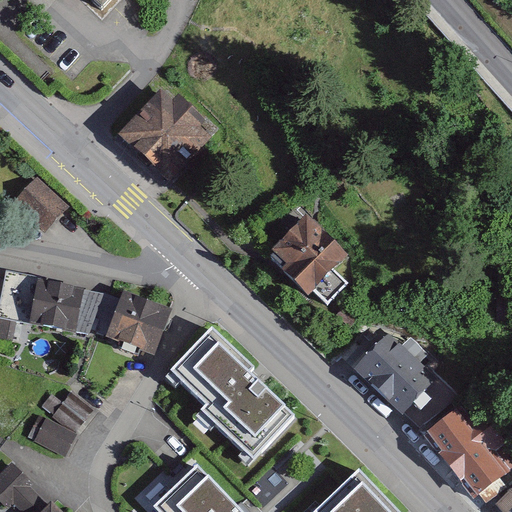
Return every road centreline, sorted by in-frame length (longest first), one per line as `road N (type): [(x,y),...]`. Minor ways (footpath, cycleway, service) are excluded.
road 1 (primary): [(210,278),(454,511)]
road 2 (unclassified): [(104,511),(99,491),(114,440),(210,278)]
road 3 (primary): [(0,78),(186,256)]
road 4 (residential): [(186,256),(170,269),(137,274),(0,250)]
